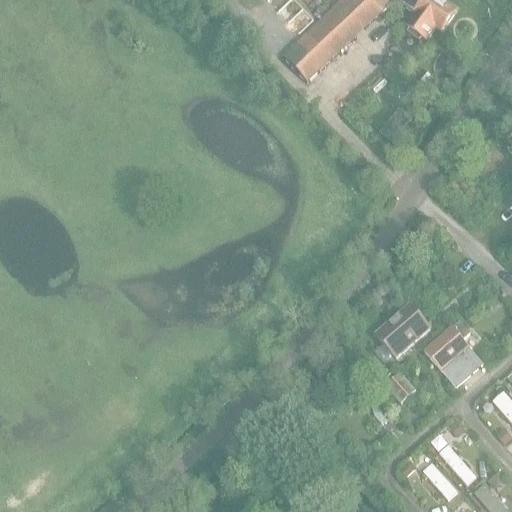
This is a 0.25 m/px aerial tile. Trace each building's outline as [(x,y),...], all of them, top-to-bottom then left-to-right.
[(348,0),(285,59),(309,86),(393,7),(386,0),(348,0)] [(465,17),(435,0),(404,0),(399,10),(414,19),(407,31),(430,45),(437,32),(451,40),(465,17)] [(378,337),(400,360),(433,330),(429,327),(411,307),(378,337)] [(425,356),(457,392),(484,367),(462,343),(471,335),(460,324),(425,356)] [(385,388),(402,406),(419,390),(401,372),(385,388)] [(355,389),(328,414),(336,423),(353,408),(356,412),(362,407),(358,403),(363,398),(355,389)] [(493,404),(511,425),(511,404),(504,395),(493,404)] [(477,481),(448,448),(439,456),(468,489),(477,481)] [(423,474),(448,503),(457,495),(432,466),(423,474)] [(474,496),(487,511),(506,511),(494,498),(496,496),(491,490),(489,492),(484,487),(474,496)]
